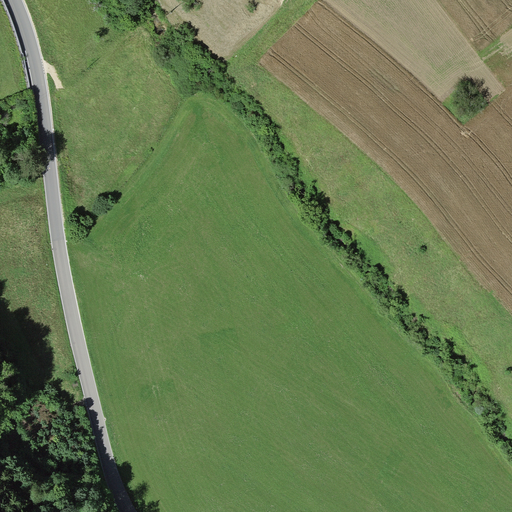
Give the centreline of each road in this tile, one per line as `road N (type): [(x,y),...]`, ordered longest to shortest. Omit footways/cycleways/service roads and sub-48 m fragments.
road 1 (tertiary): [(126,511),(96,428),(63,275),(41,95),(13,0)]
road 2 (track): [(511,182),(426,92),(314,0)]
